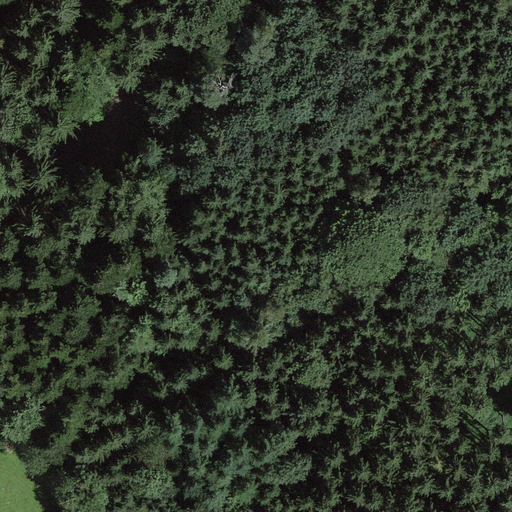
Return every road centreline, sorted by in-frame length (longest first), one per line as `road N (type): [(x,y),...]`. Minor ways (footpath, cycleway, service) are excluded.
road 1 (track): [(511,240),(446,249),(256,334),(225,311),(104,119)]
road 2 (track): [(0,205),(104,119),(176,0)]
